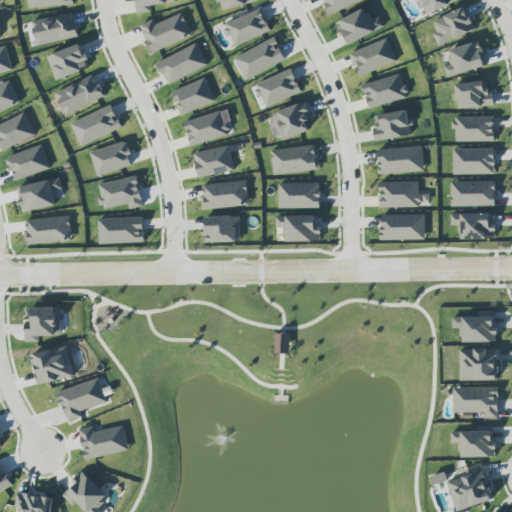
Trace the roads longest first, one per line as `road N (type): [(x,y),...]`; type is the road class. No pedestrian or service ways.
road 1 (residential): [(511,270),(0,277)]
road 2 (residential): [(175,275),(163,151),(104,0)]
road 3 (residential): [(351,272),(340,116),(288,0)]
